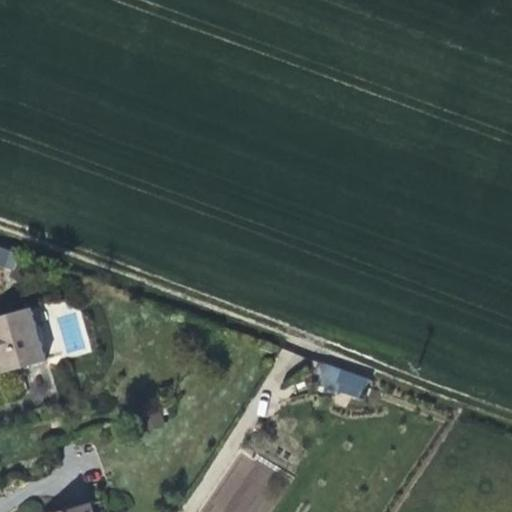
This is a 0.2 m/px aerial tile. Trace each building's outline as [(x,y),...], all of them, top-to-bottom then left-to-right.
[(0,263),(14,268),(19,254),(2,248),(0,252),(0,263)] [(27,285),(36,271),(20,261),(11,275),(27,285)] [(37,326),(32,307),(0,316),(0,357),(4,372),(47,360),(42,341),(37,326)] [(46,340),(41,325),(37,326),(42,341),(46,340)] [(365,392),(364,368),(318,370),(319,394),(365,392)] [(267,511),(286,475),(235,450),(205,511),(267,511)]
